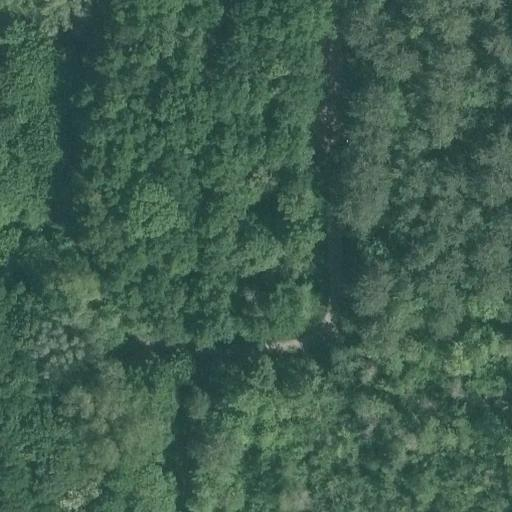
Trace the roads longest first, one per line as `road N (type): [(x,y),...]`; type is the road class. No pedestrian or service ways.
road 1 (unclassified): [(84,511),(108,395),(133,351),(328,331),(332,0)]
road 2 (track): [(197,346),(174,511)]
